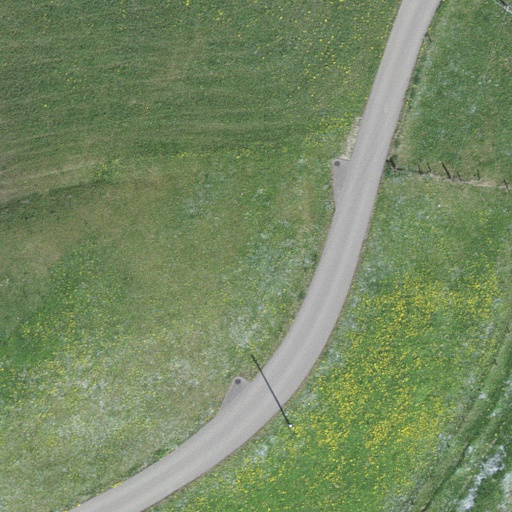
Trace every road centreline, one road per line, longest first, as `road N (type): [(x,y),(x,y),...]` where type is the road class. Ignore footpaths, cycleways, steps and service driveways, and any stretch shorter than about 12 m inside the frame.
road 1 (track): [(421,0),(311,334),(277,387),(228,432),(167,478),(102,511)]
road 2 (track): [(0,369),(385,0)]
